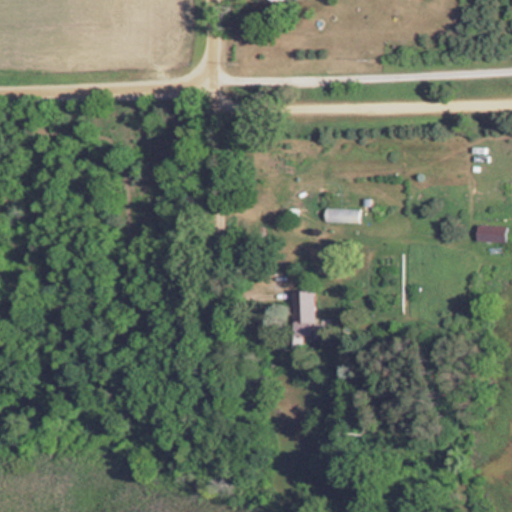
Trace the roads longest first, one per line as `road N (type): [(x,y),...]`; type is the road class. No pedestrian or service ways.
road 1 (residential): [(189,327),(195,75)]
road 2 (residential): [(0,97),(160,91),(195,75)]
